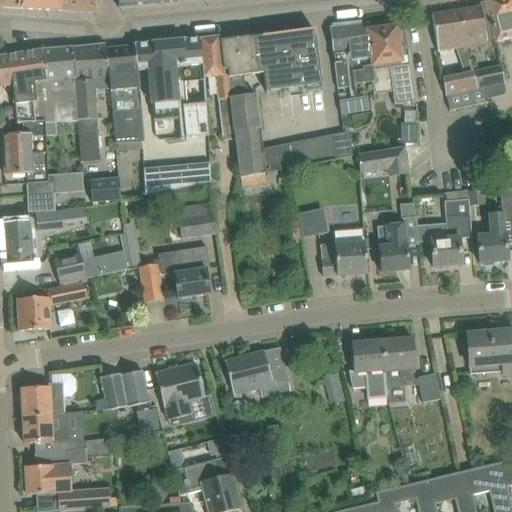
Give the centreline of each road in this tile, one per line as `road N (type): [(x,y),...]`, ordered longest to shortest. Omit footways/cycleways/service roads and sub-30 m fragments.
road 1 (residential): [(0,363),(401,303),(511,296)]
road 2 (residential): [(104,30),(369,0)]
